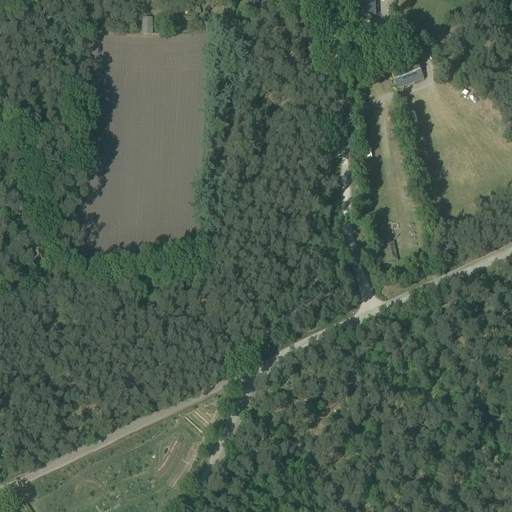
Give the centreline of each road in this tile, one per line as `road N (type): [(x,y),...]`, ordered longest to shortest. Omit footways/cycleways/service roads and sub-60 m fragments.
road 1 (track): [(476,378),(448,389),(435,384),(411,404),(350,395),(321,418),(315,432),(338,492),(351,504),(398,511)]
road 2 (unclassified): [(371,315),(348,232),(334,0)]
road 3 (unclassified): [(0,488),(260,373)]
road 4 (unclassified): [(191,511),(260,373)]
road 5 (unclassified): [(371,315),(511,251)]
road 6 (track): [(476,378),(502,431),(503,509)]
road 7 (unclassified): [(260,373),(371,315)]
